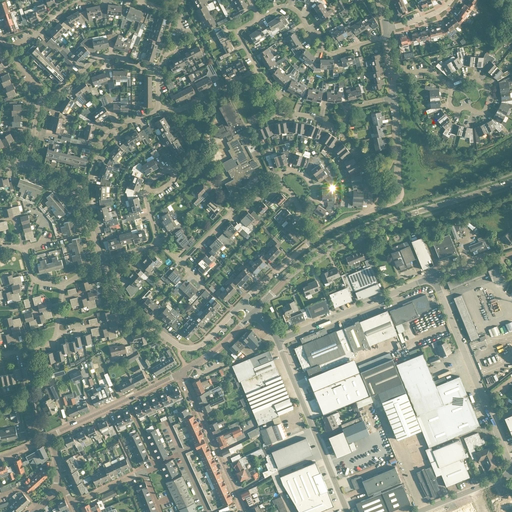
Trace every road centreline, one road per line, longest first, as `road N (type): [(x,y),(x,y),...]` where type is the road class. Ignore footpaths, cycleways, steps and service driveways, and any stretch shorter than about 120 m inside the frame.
road 1 (tertiary): [(511,180),(337,243),(263,301)]
road 2 (unclassified): [(511,470),(433,276)]
road 3 (tertiary): [(347,511),(277,340)]
road 4 (unclassified): [(433,276),(277,340)]
road 5 (residential): [(387,36),(328,52),(294,8),(258,18)]
road 6 (tertiary): [(242,511),(179,372)]
road 7 (residential): [(393,97),(400,193),(371,210)]
road 8 (residential): [(72,193),(88,178),(106,132),(158,106)]
road 9 (residential): [(138,317),(187,348),(204,342),(240,303)]
road 10 (residential): [(44,95),(96,57),(111,54),(157,70)]
